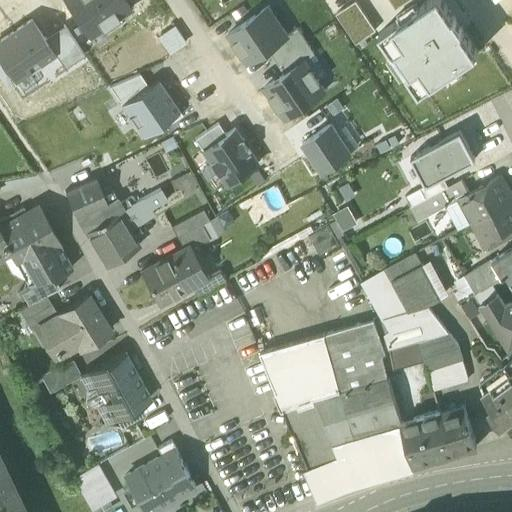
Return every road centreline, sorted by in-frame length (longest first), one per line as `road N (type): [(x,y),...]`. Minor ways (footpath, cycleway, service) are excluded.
road 1 (residential): [(49,178),(234,511)]
road 2 (residential): [(179,0),(286,156)]
road 3 (secondary): [(348,511),(380,497),(485,477)]
